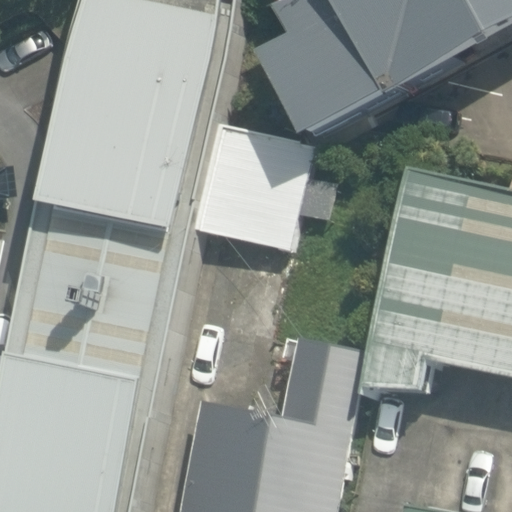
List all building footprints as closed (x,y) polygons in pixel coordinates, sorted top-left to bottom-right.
[(219,122),(248,0),(89,0),(0,444),(0,511),(143,511),(196,227),(219,122)] [(511,0),(287,0),(290,5),(285,8),(300,35),(268,52),(314,135),(394,91),(397,96),(511,32),(511,0)] [(219,122),(196,227),(294,252),(302,215),(332,221),(340,185),(310,178),(317,147),(219,122)] [(511,186),(414,167),(370,380),(429,392),(436,360),(511,375),(511,186)] [(207,399),(185,511),(340,511),(372,350),(303,336),(303,339),(291,337),(286,358),(298,361),(287,415),(207,399)]
